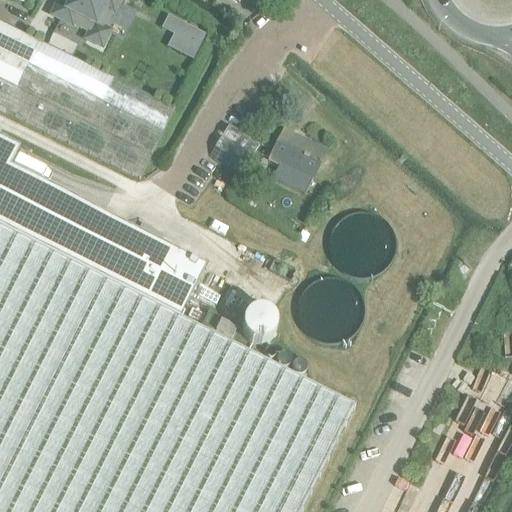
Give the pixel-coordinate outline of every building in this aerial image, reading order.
[(71,0),(71,2),(66,0),(60,0),(52,16),(70,26),(71,25),(89,35),(93,27),(94,28),(95,27),(102,30),(112,12),(118,0),(71,0)] [(167,19),(160,32),(172,38),(166,50),(191,63),(204,38),(167,19)] [(174,113),(38,45),(0,25),(0,111),(139,182),(174,113)] [(228,129),(213,150),(244,170),(258,149),(228,129)] [(283,134),(268,164),(278,169),(271,183),(289,192),(296,178),(311,186),(326,156),(283,134)] [(0,231),(178,322),(204,269),(9,171),(19,150),(0,140),(0,231)] [(178,322),(0,231),(0,511),(300,511),(353,410),(178,322)] [(251,342),(277,336),(272,311),(246,317),(251,342)] [(220,320),(214,332),(231,340),(237,329),(220,320)] [(470,511),(450,503),(446,511),(470,511)]
